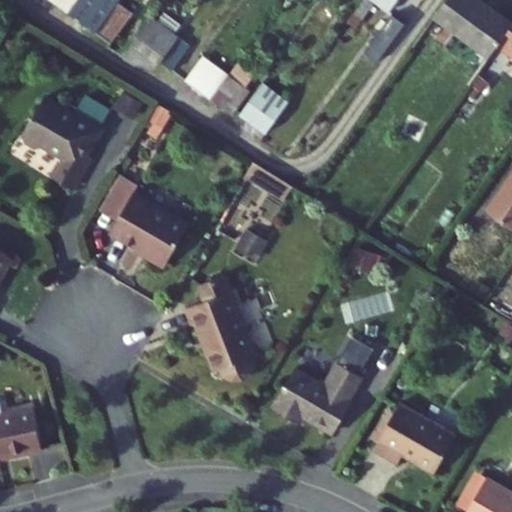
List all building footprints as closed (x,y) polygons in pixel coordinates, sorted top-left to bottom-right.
[(54,0),(74,14),(85,0),(54,0)] [(121,0),(85,0),(74,14),(103,35),(125,3),(121,0)] [(398,0),(367,0),(362,8),(383,24),(398,0)] [(451,0),(447,7),(502,45),(504,43),(511,31),(511,3),(507,0),(451,0)] [(116,44),(139,13),(125,3),(103,35),(116,44)] [(377,66),(404,29),(392,20),(365,57),(377,66)] [(179,48),(148,31),(123,64),(153,84),(160,73),(179,48)] [(192,56),(179,48),(160,73),(174,81),(192,56)] [(228,84),(203,66),(183,93),(208,111),(228,84)] [(228,84),(208,111),(227,125),(247,98),(228,84)] [(284,115),(258,93),(229,132),(258,151),(284,115)] [(102,133),(98,131),(76,117),(46,100),(24,135),(26,146),(38,153),(45,150),(62,160),(51,180),(72,192),(90,162),(84,158),(90,148),(93,149),(102,133)] [(98,131),(109,113),(87,100),(76,117),(98,131)] [(511,184),(492,213),(511,221),(511,184)] [(167,264),(189,225),(136,194),(112,233),(138,248),(150,255),(150,261),(164,267),(167,264)] [(511,221),(492,213),(487,221),(511,237),(511,221)] [(150,261),(150,255),(138,248),(135,252),(150,261)] [(0,251),(0,280),(13,259),(0,251)] [(511,268),(502,283),(511,289),(511,268)] [(207,300),(186,309),(193,326),(199,324),(209,350),(207,351),(216,373),(257,357),(226,276),(201,285),(207,300)] [(361,378),(337,364),(326,383),(322,383),(297,368),(274,407),(293,418),(297,412),(303,415),(332,433),(352,400),(349,398),(361,378)] [(0,454),(38,448),(31,405),(0,410),(0,454)] [(399,405),(371,451),(396,466),(402,455),(410,461),(409,462),(432,476),(454,438),(399,405)] [(299,422),(303,415),(297,412),(293,418),(299,422)] [(511,511),(511,494),(488,480),(469,511),(511,511)]
